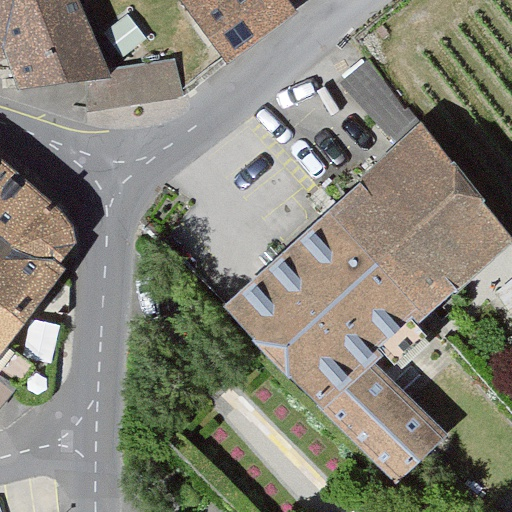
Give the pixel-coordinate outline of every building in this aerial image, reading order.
[(82,63),(102,60),(86,0),(0,0),(0,67),(27,57),(41,85),(46,85),(82,63)] [(197,0),(195,1),(242,64),(313,12),(304,0),(197,0)] [(177,97),(177,62),(83,67),(85,101),(177,97)] [(241,307),(415,485),(468,434),(399,363),(511,253),(511,203),(494,169),(440,114),(241,307)] [(0,412),(5,417),(27,389),(9,372),(88,272),(88,222),(13,153),(0,145),(0,412)] [(511,288),(501,296),(511,311),(511,288)]
